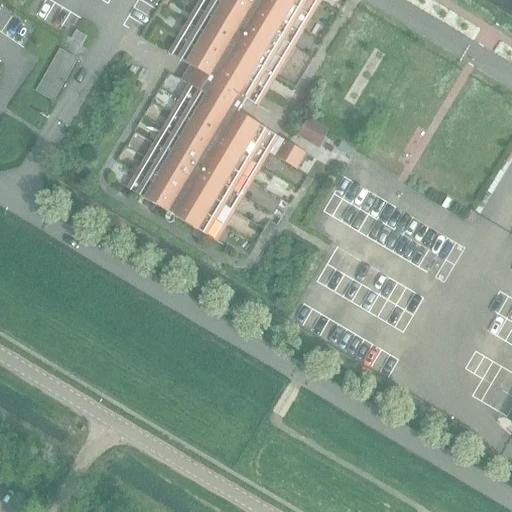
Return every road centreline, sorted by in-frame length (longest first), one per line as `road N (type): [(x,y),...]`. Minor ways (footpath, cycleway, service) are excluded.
road 1 (residential): [(511,496),(20,203)]
road 2 (unclassified): [(273,511),(0,350)]
road 3 (unclassified): [(136,0),(20,203)]
road 4 (unclassified): [(511,79),(380,0)]
